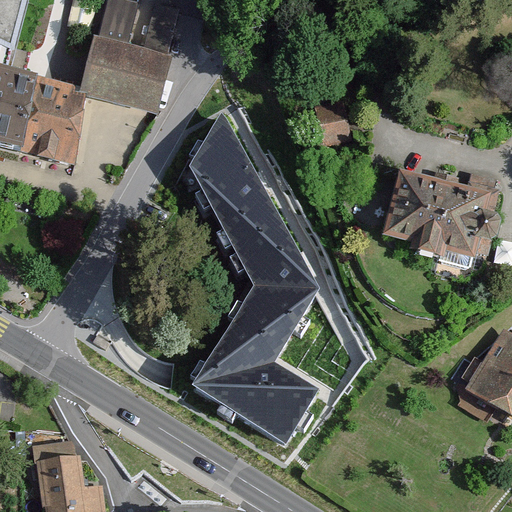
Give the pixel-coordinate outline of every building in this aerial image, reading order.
[(32,2),(28,0),(0,0),(0,58),(16,65),(32,2)] [(136,5),(115,0),(108,0),(82,102),(91,104),(157,121),(185,11),(158,4),(146,52),(126,46),(136,5)] [(82,102),(0,83),(0,156),(75,174),(91,104),(82,102)] [(340,98),(310,105),(319,143),(349,136),(340,98)] [(318,294),(223,114),(184,173),(246,287),(184,389),(285,450),(321,391),(276,364),(318,294)] [(480,193),(387,169),(369,236),(459,258),(464,239),(480,235),(484,218),(478,206),(480,193)] [(511,335),(501,328),(461,390),(511,422),(511,335)] [(78,457),(33,461),(38,511),(102,511),(100,486),(81,488),(78,457)]
